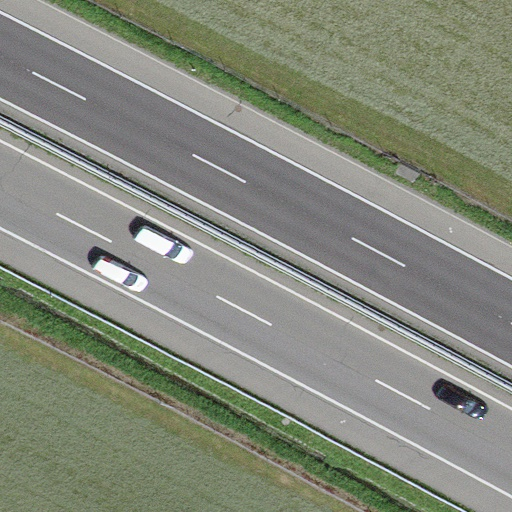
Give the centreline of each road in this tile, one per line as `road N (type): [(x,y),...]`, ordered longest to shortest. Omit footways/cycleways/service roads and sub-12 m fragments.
road 1 (motorway): [(0,187),(511,456)]
road 2 (motorway): [(511,322),(0,56)]
